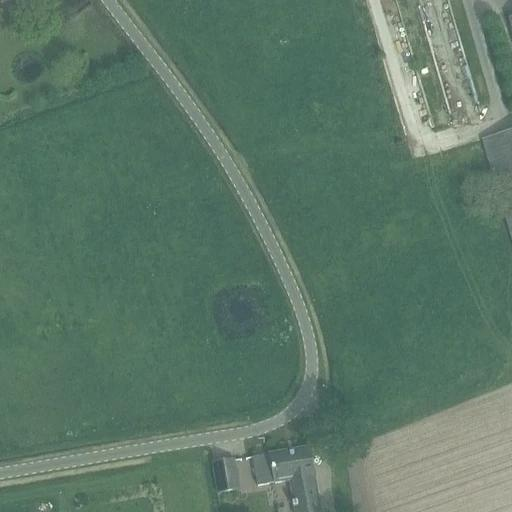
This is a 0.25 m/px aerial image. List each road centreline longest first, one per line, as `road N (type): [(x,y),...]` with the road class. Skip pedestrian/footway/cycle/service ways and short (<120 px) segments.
road 1 (unclassified): [(0,475),(267,427),(289,415),(309,387),(304,325),(263,228),(207,132),(108,0)]
road 2 (track): [(330,511),(309,387)]
